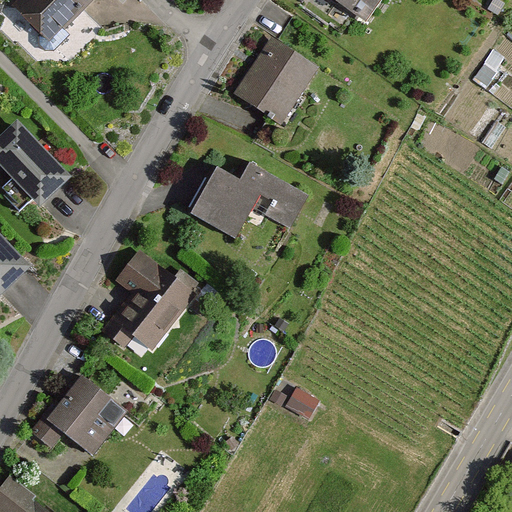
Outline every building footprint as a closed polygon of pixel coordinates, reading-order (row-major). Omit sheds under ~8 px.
[(11,0),(50,41),(92,0),(11,0)] [(339,0),(368,21),(383,0),(339,0)] [(272,38),(234,95),(282,126),(319,69),(272,38)] [(18,121),(0,138),(0,164),(43,209),(74,179),(18,121)] [(217,170),(192,215),(237,240),(254,211),(291,231),(310,197),(253,165),(243,184),(217,170)] [(32,270),(0,234),(0,297),(1,299),(32,270)] [(138,251),(115,281),(133,295),(112,322),(152,353),(196,296),(138,251)] [(82,375),(47,417),(28,440),(50,458),(69,436),(96,458),(131,415),(82,375)] [(55,511),(7,474),(0,482),(0,511),(55,511)]
